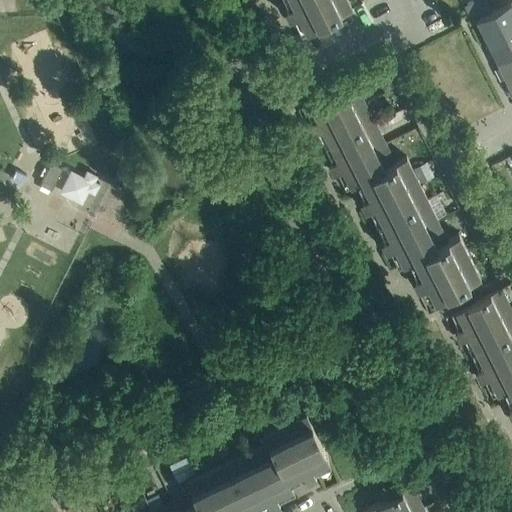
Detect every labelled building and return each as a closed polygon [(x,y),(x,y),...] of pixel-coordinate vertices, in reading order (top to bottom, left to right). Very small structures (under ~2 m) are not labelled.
[(352,7),(348,0),(290,0),(293,4),(285,8),(290,17),(297,14),(306,30),(352,7)] [(511,26),(511,4),(510,1),(479,17),(483,23),(479,25),(486,39),(511,26)] [(511,51),(511,26),(486,39),(494,54),(498,52),(500,58),(511,51)] [(507,80),(511,77),(511,51),(500,58),(503,63),(499,65),(507,80)] [(392,156),(354,80),(308,103),(316,119),(309,123),(314,133),(321,129),(337,160),(329,164),(334,174),(342,170),(347,179),(392,156)] [(425,194),(417,176),(406,156),(395,161),(392,156),(347,179),(358,201),(361,200),(366,209),(373,205),(379,217),(425,194)] [(63,190),(80,199),(86,188),(94,192),(99,183),(93,180),(96,175),(87,170),(83,178),(72,172),(63,190)] [(444,231),(425,194),(379,217),(389,236),(381,240),(386,250),(394,246),(399,254),(444,231)] [(480,273),(469,253),(458,232),(447,237),(444,231),(399,254),(410,276),(414,275),(419,284),(426,281),(434,297),(480,273)] [(511,331),(511,309),(501,288),(455,311),(464,327),(456,330),(461,340),(469,336),(475,350),(511,331)] [(511,379),(511,331),(475,350),(484,367),(477,371),(482,381),(489,377),(495,388),(511,379)] [(511,379),(495,388),(505,408),(508,406),(511,413),(511,379)] [(327,454),(305,409),(263,429),(268,440),(263,442),(285,488),(307,478),(305,474),(315,469),(311,462),(327,454)] [(285,488),(263,442),(202,472),(222,511),(236,511),(265,498),(269,505),(279,500),(275,493),(285,488)] [(222,511),(202,472),(186,480),(191,490),(146,511),(222,511)] [(425,511),(413,485),(367,507),(369,511),(425,511)]
